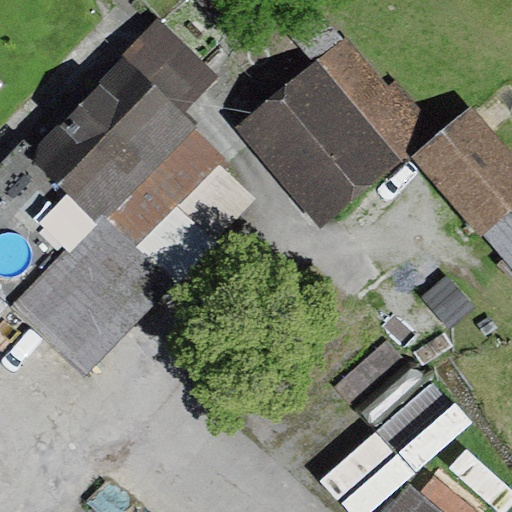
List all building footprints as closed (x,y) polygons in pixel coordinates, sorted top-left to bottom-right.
[(161,21),(31,154),(102,223),(106,219),(193,128),(177,114),(215,74),(161,21)] [(346,35),(236,135),(324,230),(433,130),(346,35)] [(511,163),(472,118),(417,166),(511,274),(511,163)] [(226,160),(193,128),(106,219),(139,250),(226,160)] [(430,511),(403,489),(384,511),(430,511)]
